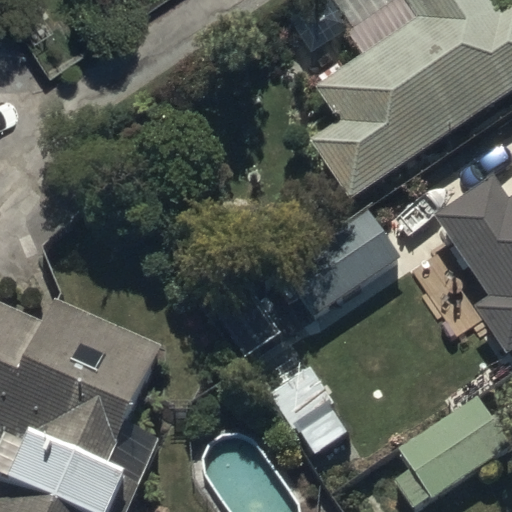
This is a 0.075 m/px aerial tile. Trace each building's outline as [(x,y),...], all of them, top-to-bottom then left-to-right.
[(313,144),(354,206),(511,100),(511,13),(506,18),(493,0),(404,0),(407,3),(350,42),(363,61),(319,91),(341,125),(313,144)] [(479,312),(510,358),(511,357),(511,203),(510,205),(495,182),(438,220),(493,302),(479,312)] [(283,276),(321,331),(411,270),(373,215),(283,276)] [(48,329),(0,308),(0,441),(10,446),(0,469),(0,511),(175,511),(178,506),(143,491),(163,443),(133,430),(166,353),(58,306),(48,329)] [(511,452),(511,446),(481,401),(402,454),(414,473),(395,485),(413,511),(415,511),(433,501),(435,504),(511,452)]
